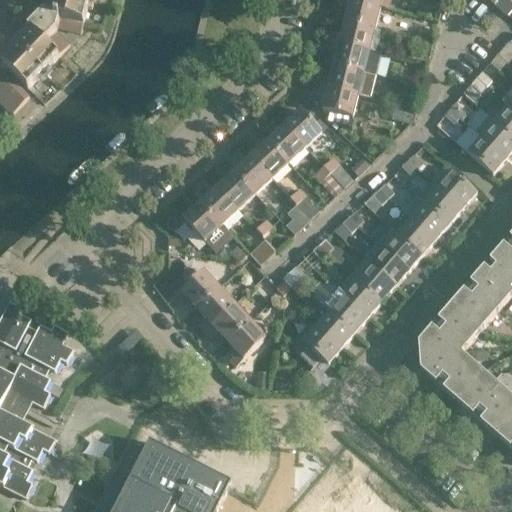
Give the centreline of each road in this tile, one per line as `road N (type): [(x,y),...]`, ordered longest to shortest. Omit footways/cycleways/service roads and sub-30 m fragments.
road 1 (residential): [(103,279),(72,241),(244,82),(278,0)]
road 2 (residential): [(103,279),(219,399),(263,414),(332,411),(362,378)]
road 3 (residential): [(362,378),(511,201)]
road 4 (residential): [(496,511),(495,500),(362,378)]
